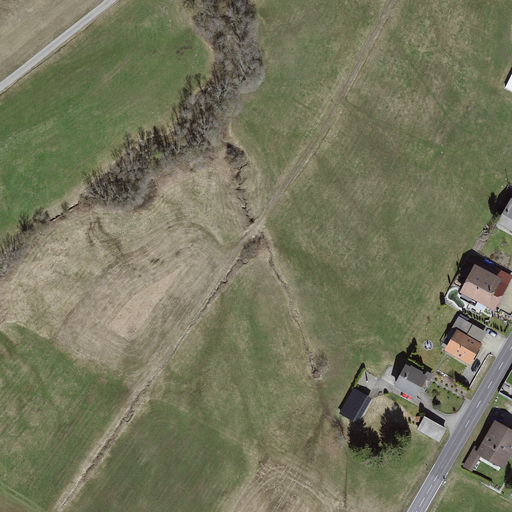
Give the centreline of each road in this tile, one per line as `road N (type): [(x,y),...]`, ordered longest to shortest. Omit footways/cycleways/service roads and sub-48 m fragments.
road 1 (track): [(385,0),(251,237),(132,404)]
road 2 (primary): [(416,511),(511,347)]
road 3 (track): [(111,0),(0,86)]
